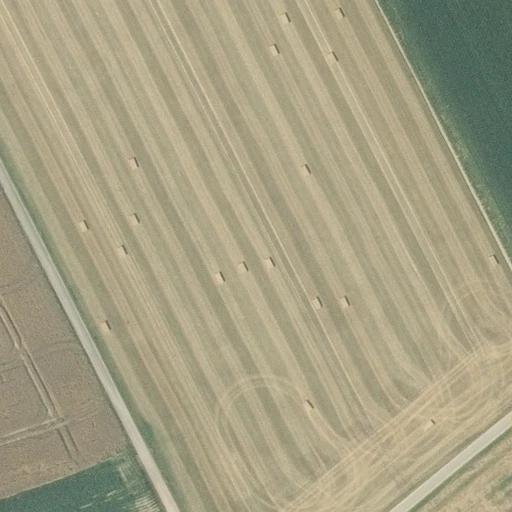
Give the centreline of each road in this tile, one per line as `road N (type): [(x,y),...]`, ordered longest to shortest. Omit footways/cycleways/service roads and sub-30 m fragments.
road 1 (track): [(0,175),(170,511)]
road 2 (track): [(511,420),(399,511)]
